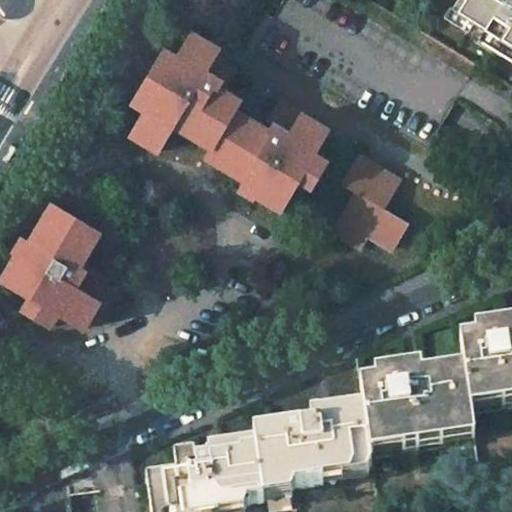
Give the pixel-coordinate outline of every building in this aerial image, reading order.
[(511,0),(453,0),(450,6),(483,26),(477,36),(511,58),(511,0)] [(178,61),(165,53),(133,106),(147,114),(132,136),(159,152),(173,128),(224,159),(218,168),(244,183),(238,193),(252,201),(254,199),(279,214),(296,185),(310,194),(327,166),(313,158),(328,134),(280,106),(269,125),(274,128),(269,135),(236,114),(241,105),(218,91),(222,83),(227,87),(237,73),(215,59),(220,53),(193,36),(178,61)] [(398,185),(358,162),(341,189),(355,197),(366,203),(360,212),(350,205),(331,235),(357,251),(365,239),(388,254),(405,227),(377,211),(380,206),(384,207),(398,185)] [(355,197),(350,205),(360,212),(366,203),(355,197)] [(18,255),(2,280),(32,298),(24,311),(51,326),(59,314),(83,328),(99,302),(96,300),(108,279),(82,263),(100,233),(53,204),(30,243),(23,239),(16,252),(18,255)] [(511,346),(509,346),(509,336),(495,338),(494,331),(474,334),(474,341),(459,344),(464,373),(468,403),(481,401),(482,407),(511,402),(511,346)] [(468,403),(464,373),(430,377),(432,387),(415,389),(414,379),(401,381),(401,375),(377,377),(379,384),(361,386),(364,411),(369,446),(382,445),(383,450),(463,440),(461,433),(473,432),(470,416),(468,403)] [(430,377),(414,379),(415,389),(432,387),(430,377)] [(510,410),(511,409),(511,402),(482,407),(481,401),(468,403),(470,416),(501,411),(501,409),(510,408),(510,410)] [(256,441),(264,495),(293,490),(292,481),(319,478),(318,470),(372,462),(371,459),(369,446),(364,411),(320,417),(321,427),(302,430),(301,425),(255,432),(256,441)] [(33,444),(64,430),(51,422),(28,432),(33,444)] [(463,440),(383,450),(382,445),(369,446),(371,459),(406,455),(405,451),(416,450),(416,453),(443,450),(474,446),(473,432),(461,433),(463,440)] [(264,495),(256,441),(227,445),(228,453),(208,455),(177,459),(178,470),(152,474),(156,511),(229,511),(266,506),(264,495)] [(228,453),(227,445),(207,447),(208,455),(228,453)] [(319,478),(349,474),(373,470),(372,462),(318,470),(319,478)]
